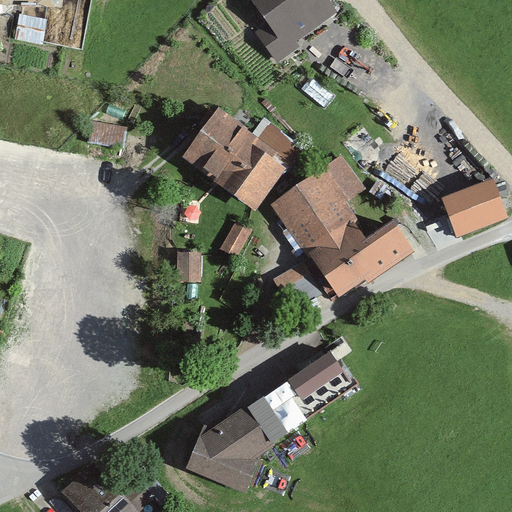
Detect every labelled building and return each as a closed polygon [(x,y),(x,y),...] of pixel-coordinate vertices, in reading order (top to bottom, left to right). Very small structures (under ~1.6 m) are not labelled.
[(328,10),(320,0),(244,0),(262,23),(250,32),(271,61),(292,46),(287,40),(328,10)] [(45,42),(47,19),(22,17),(20,40),(45,42)] [(218,113),(181,162),(253,216),(290,167),(218,113)] [(350,159),(273,209),(337,307),(414,257),(390,225),(369,239),(350,208),(370,190),(350,159)] [(493,184),(444,203),(458,241),(508,222),(493,184)] [(252,238),(238,229),(222,255),(235,263),(252,238)] [(202,260),(180,256),(175,290),(197,294),(202,260)] [(308,263),(277,277),(290,307),(321,293),(308,263)] [(214,270),(212,281),(237,287),(239,276),(214,270)] [(334,354),(245,413),(271,451),(360,392),(334,354)] [(211,436),(203,433),(186,471),(245,498),(264,456),(271,451),(245,413),(211,436)] [(93,467),(60,498),(73,511),(154,511),(159,507),(136,483),(121,497),(93,467)]
